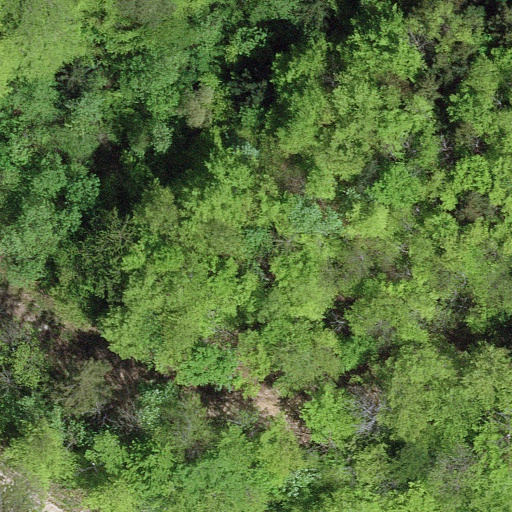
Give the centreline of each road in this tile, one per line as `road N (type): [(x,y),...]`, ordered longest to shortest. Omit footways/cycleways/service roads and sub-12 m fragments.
road 1 (motorway): [(186,0),(391,511)]
road 2 (track): [(0,305),(84,364),(203,407),(292,404),(511,337)]
